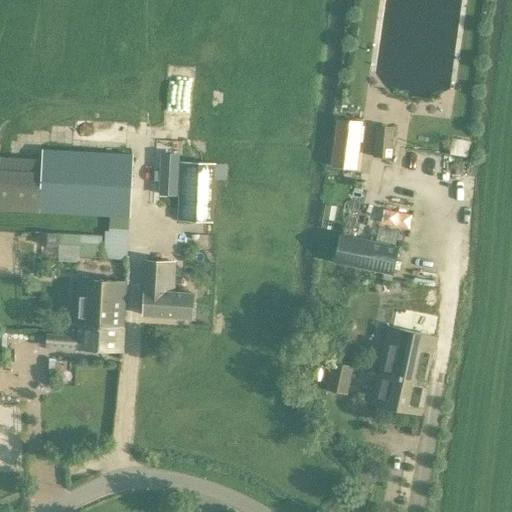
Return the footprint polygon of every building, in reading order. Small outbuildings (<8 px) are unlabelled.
[(338,120),(332,166),(356,169),(361,123),(338,120)] [(375,126),(373,157),(392,158),(394,127),(375,126)] [(452,139),(449,154),(467,157),(469,141),(452,139)] [(0,210),(104,215),(110,216),(109,228),(127,229),(128,217),(131,155),(42,150),(41,176),(0,174),(0,210)] [(177,155),(159,154),(157,194),(175,195),(177,155)] [(212,221),(214,164),(180,162),(178,220),(212,221)] [(407,230),(409,212),(375,209),(373,227),(407,230)] [(61,234),(42,232),(41,245),(60,246),(61,234)] [(334,263),(393,275),(399,246),(340,233),(334,263)] [(80,243),(79,257),(100,258),(101,244),(102,235),(81,234),(80,243)] [(145,261),(142,315),(191,317),(192,292),(172,291),(174,262),(145,261)] [(77,278),(74,323),(121,324),(124,281),(77,278)] [(121,349),(121,324),(74,323),(67,322),(67,334),(52,333),(45,333),(45,346),(52,346),(72,347),(121,349)] [(389,326),(380,372),(423,380),(422,385),(427,386),(437,335),(389,326)] [(348,395),(353,368),(334,364),(328,391),(348,395)] [(359,399),(374,403),(374,404),(421,414),(427,386),(422,385),(423,380),(380,372),(376,394),(361,391),(359,399)]
